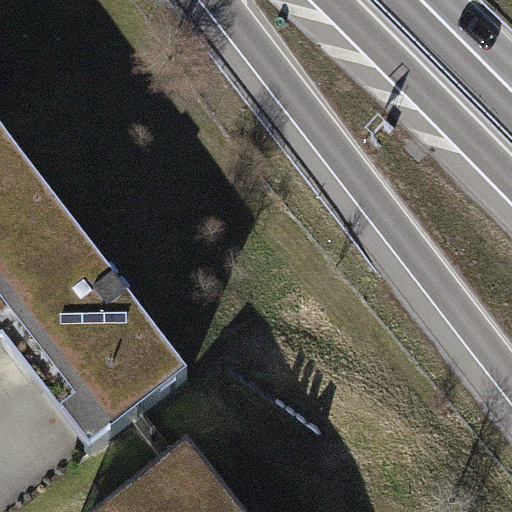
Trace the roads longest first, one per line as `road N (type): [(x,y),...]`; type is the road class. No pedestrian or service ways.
road 1 (trunk): [(218,0),(511,379)]
road 2 (trunk): [(333,0),(511,180)]
